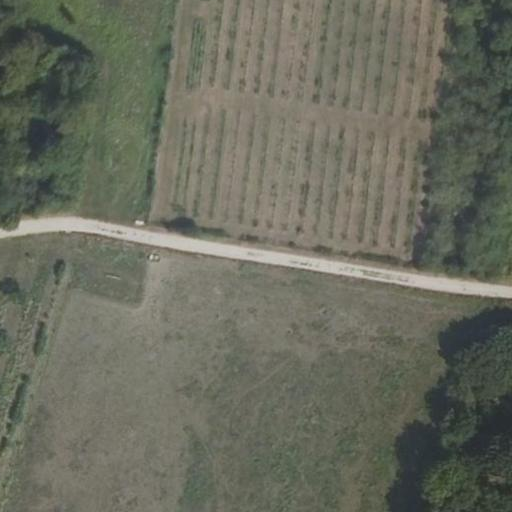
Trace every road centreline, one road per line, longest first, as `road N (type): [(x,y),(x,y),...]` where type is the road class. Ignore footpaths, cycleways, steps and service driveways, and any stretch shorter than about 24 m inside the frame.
road 1 (track): [(511,293),(66,227),(0,229)]
road 2 (track): [(179,0),(147,239)]
